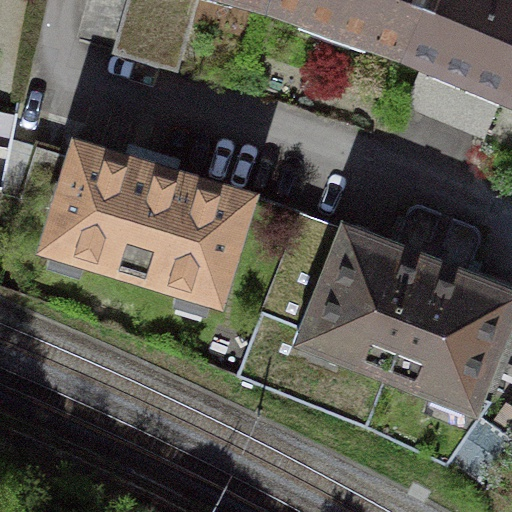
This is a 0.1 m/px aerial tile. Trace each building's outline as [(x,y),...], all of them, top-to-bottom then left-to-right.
[(195,0),(265,0),(268,1),(268,0),(136,0),(122,53),(177,67),(195,0)] [(268,0),(268,1),(404,49),(422,0),(268,0)] [(511,0),(422,0),(404,49),(424,58),(404,104),(483,138),(504,91),(511,94),(511,0)] [(0,196),(12,137),(17,109),(0,105),(0,196)] [(36,146),(21,196),(58,207),(47,242),(216,294),(247,194),(162,168),(78,143),(74,157),(36,146)] [(489,402),(472,396),(511,292),(467,274),(481,240),(482,236),(481,232),(476,227),(448,216),(420,204),(413,206),(407,209),(393,246),(340,224),(300,209),(236,375),(364,426),(446,463),(489,402)]
